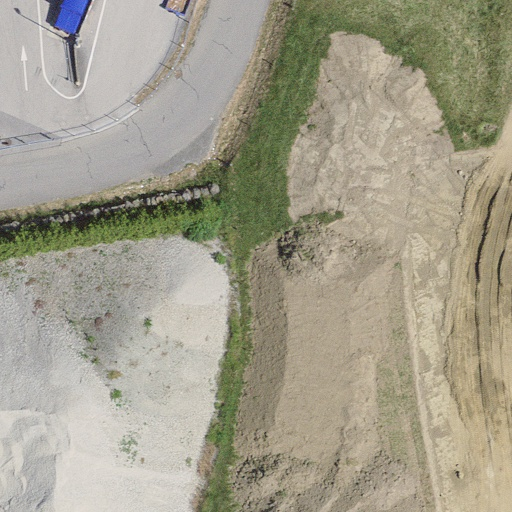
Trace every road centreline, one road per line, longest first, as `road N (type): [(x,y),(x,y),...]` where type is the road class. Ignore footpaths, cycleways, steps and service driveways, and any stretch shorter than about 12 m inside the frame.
road 1 (residential): [(0,176),(132,151),(188,117),(245,0)]
road 2 (unknown): [(36,169),(6,0)]
